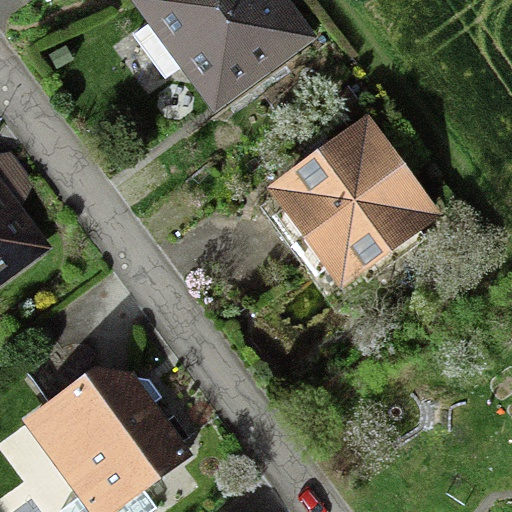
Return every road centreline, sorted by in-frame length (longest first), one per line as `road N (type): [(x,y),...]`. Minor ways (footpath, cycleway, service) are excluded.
road 1 (residential): [(0,70),(322,511)]
road 2 (track): [(511,239),(338,0)]
